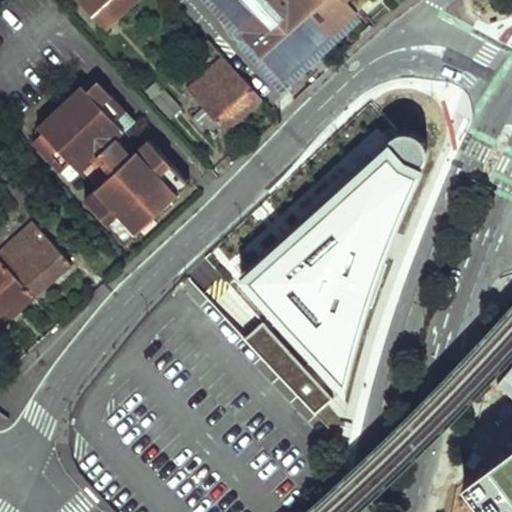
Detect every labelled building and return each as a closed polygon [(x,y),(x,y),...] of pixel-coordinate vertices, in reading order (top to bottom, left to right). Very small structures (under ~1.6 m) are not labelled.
[(77,0),(99,23),(114,10),(119,15),(136,0),(77,0)] [(215,0),(221,7),(228,6),(252,33),(248,36),(244,40),(281,79),(297,65),(298,52),(279,31),(287,23),(305,43),(320,44),(322,42),(284,0),(215,0)] [(284,0),(322,42),(356,9),(348,0),(284,0)] [(348,0),(356,9),(366,0),(348,0)] [(228,6),(221,7),(248,36),(252,33),(228,6)] [(114,10),(99,23),(104,29),(119,15),(114,10)] [(297,65),(320,44),(305,43),(287,23),(279,31),(298,52),(297,65)] [(261,97),(225,57),(217,65),(215,63),(186,90),(224,129),(261,97)] [(99,104),(110,94),(97,81),(86,90),(99,104)] [(76,99),(86,90),(80,84),(71,93),(76,99)] [(84,199),(125,242),(149,219),(144,214),(161,198),(166,203),(190,182),(148,137),(140,145),(132,153),(116,136),(125,128),(116,119),(124,110),(110,94),(99,104),(86,90),(76,99),(71,93),(47,116),(53,122),(42,131),(56,145),(46,155),(62,171),(72,162),(80,171),(89,163),(96,157),(111,173),(104,179),(84,199)] [(116,119),(125,128),(134,120),(124,110),(116,119)] [(53,122),(47,116),(37,125),(42,131),(53,122)] [(132,153),(140,145),(125,128),(116,136),(132,153)] [(56,145),(42,131),(33,141),(46,155),(56,145)] [(394,136),(211,300),(320,412),(348,384),(384,260),(428,156),(428,152),(427,147),(426,142),(423,139),(420,136),(417,134),(412,132),(408,132),(403,133),(398,133),(394,136)] [(96,157),(89,163),(104,179),(111,173),(96,157)] [(72,162),(62,171),(70,180),(80,171),(72,162)] [(3,173),(0,174),(0,187),(25,214),(33,205),(3,173)] [(0,252),(0,261),(35,300),(72,264),(33,223),(0,252)] [(0,261),(0,329),(1,330),(35,300),(0,261)] [(511,511),(511,449),(466,484),(486,511),(511,511)]
